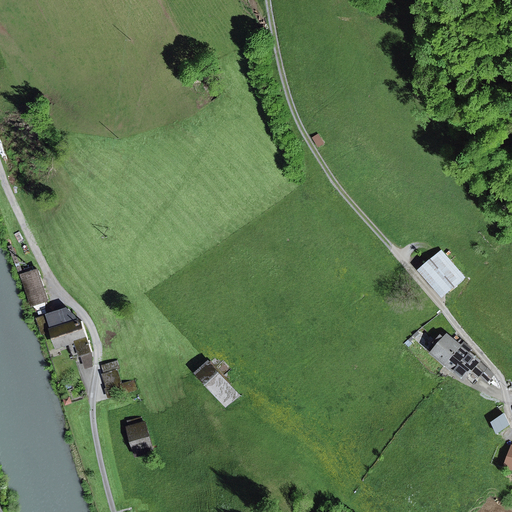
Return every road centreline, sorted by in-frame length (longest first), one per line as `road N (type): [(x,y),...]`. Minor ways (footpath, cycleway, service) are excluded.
road 1 (track): [(271,0),(303,126),(399,253)]
road 2 (residential): [(43,262),(94,328),(93,417),(114,511)]
road 3 (residential): [(511,409),(497,370),(446,309)]
